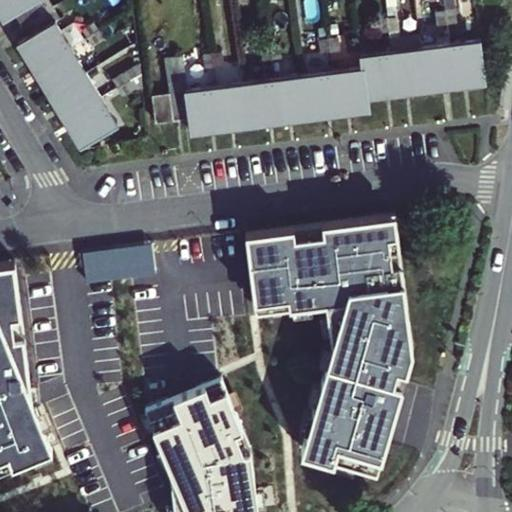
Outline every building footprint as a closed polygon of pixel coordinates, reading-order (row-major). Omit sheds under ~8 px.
[(20,38),(80,139),(115,118),(44,0),(0,0),(0,4),(5,13),(16,6),(31,32),(20,38)] [(455,8),(437,10),(439,24),(457,21),(455,8)] [(397,14),(380,16),(382,31),(399,29),(397,14)] [(90,24),(78,31),(87,47),(99,40),(90,24)] [(361,53),(363,69),(184,90),(180,60),(163,62),(166,95),(169,120),(187,119),(188,129),(368,107),(366,95),(490,81),(485,38),(361,53)] [(339,38),(321,40),(323,54),(341,52),(339,38)] [(279,45),(261,48),(263,61),(281,59),(279,45)] [(218,53),(202,55),(203,68),(220,66),(218,53)] [(136,66),(108,81),(118,97),(138,85),(136,66)] [(169,120),(166,95),(149,97),(152,122),(169,120)] [(395,206),(246,225),(257,306),(328,296),(333,333),(302,444),(378,466),(414,342),(395,206)] [(20,255),(0,257),(0,477),(66,456),(41,394),(20,255)] [(183,511),(275,511),(257,449),(227,371),(177,384),(149,408),(182,500),(183,511)]
